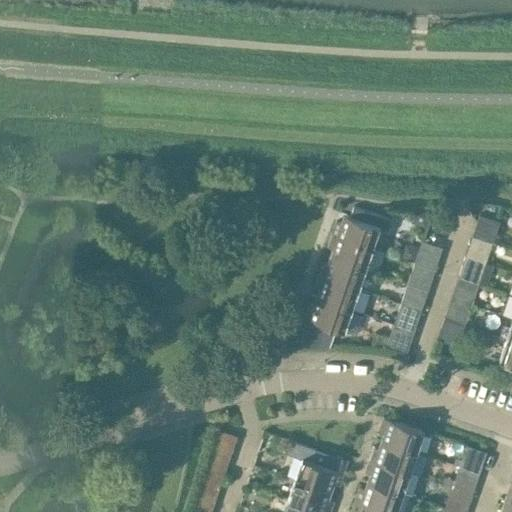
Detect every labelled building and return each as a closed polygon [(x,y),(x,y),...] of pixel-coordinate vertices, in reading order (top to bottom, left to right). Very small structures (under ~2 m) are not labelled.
[(336,221),(331,234),(372,248),(372,247),(379,227),(387,229),(390,219),(353,206),(349,216),(347,215),(344,223),(340,222),(336,221)] [(416,207),(410,222),(427,227),(432,212),(416,207)] [(479,214),(476,222),(496,229),(499,221),(479,214)] [(331,234),(327,247),(331,248),(335,249),(332,257),(334,257),(356,265),(365,268),(366,267),(372,248),(331,234)] [(467,247),(464,255),(485,263),(488,254),(467,247)] [(417,253),(414,262),(434,269),(437,259),(417,253)] [(464,255),(462,264),(482,271),(485,263),(464,255)] [(322,262),(317,275),(349,285),(359,289),(365,268),(356,265),(334,257),(332,257),(330,264),(326,263),(322,262)] [(411,269),(431,276),(434,269),(414,262),(411,269)] [(317,275),(313,287),(317,289),(321,290),(319,298),(334,303),(342,306),(352,309),(359,289),(349,285),(317,275)] [(453,289),(450,297),(471,304),(474,296),(453,289)] [(403,294),(400,303),(420,310),(423,301),(403,294)] [(450,297),(448,305),(468,312),(471,304),(450,297)] [(308,302),(304,315),(335,326),(345,329),(356,333),(363,313),(352,309),(342,306),(334,303),(319,298),(316,305),(312,304),(308,302)] [(397,311),(417,318),(420,310),(400,303),(397,311)] [(309,317),(299,345),(331,346),(338,327),(309,317)] [(439,331),(436,339),(457,346),(459,337),(439,331)] [(406,352),(409,344),(409,343),(389,336),(386,345),(406,352)] [(511,340),(506,339),(498,360),(511,364),(511,340)] [(386,433),(383,441),(416,452),(424,430),(383,417),(378,430),(386,433)] [(216,428),(213,437),(233,444),(236,435),(216,428)] [(373,446),(368,459),(410,472),(416,452),(383,441),(381,449),(373,446)] [(462,453),(483,460),(486,451),(465,444),(462,453)] [(302,457),(295,479),(327,490),(330,482),(338,485),(343,471),(302,457)] [(370,481),(403,493),(410,495),(417,475),(410,472),(368,459),(364,471),(372,473),(370,481)] [(204,462),(201,471),(222,477),(225,469),(204,462)] [(201,471),(199,479),(219,486),(222,477),(201,471)] [(454,478),(451,486),(472,493),(475,485),(454,478)] [(295,479),(288,499),(324,511),(328,511),(333,500),(325,498),(327,490),(295,479)] [(359,486),(355,499),(393,511),(395,511),(403,493),(370,481),(367,489),(359,486)] [(448,494),(469,502),(472,493),(451,486),(448,494)] [(511,497),(505,495),(502,503),(511,506),(511,497)] [(324,511),(288,499),(283,511),(324,511)] [(393,511),(355,499),(350,511),(393,511)] [(511,511),(511,506),(502,503),(500,511),(499,511),(511,511)]
